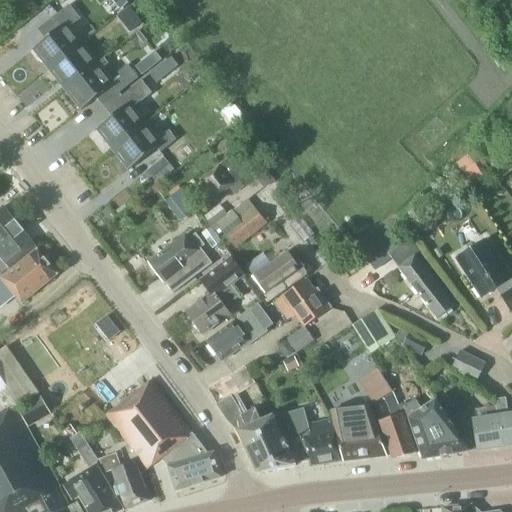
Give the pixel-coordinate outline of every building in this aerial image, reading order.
[(33,50),(49,71),(82,44),(70,29),(81,20),(69,5),(54,18),(61,27),(33,50)] [(136,15),(130,8),(118,18),(124,25),(136,15)] [(97,64),(82,44),(49,71),(65,91),(98,64),(97,64)] [(81,111),(97,99),(114,86),(120,93),(138,79),(128,65),(116,74),(104,59),(97,64),(98,64),(65,91),(81,111)] [(145,60),(136,67),(142,75),(152,68),(145,60)] [(158,70),(151,76),(157,83),(165,77),(158,70)] [(96,130),(112,150),(145,124),(129,104),(96,130)] [(158,140),(145,124),(112,150),(129,171),(157,148),(161,153),(177,141),(169,131),(158,140)] [(442,124),(424,140),(430,147),(448,131),(442,124)] [(215,199),(229,189),(234,195),(245,186),(240,180),(252,171),(238,152),(201,180),(215,199)] [(501,181),(511,172),(511,157),(510,155),(492,169),(501,181)] [(469,157),(456,165),(469,185),(483,177),(469,157)] [(149,170),(159,183),(175,171),(164,158),(149,170)] [(256,177),(264,189),(275,181),(267,169),(256,177)] [(174,197),(186,214),(197,207),(185,190),(174,197)] [(214,233),(220,229),(235,248),(267,224),(248,200),(227,215),(224,210),(207,223),(214,233)] [(0,275),(35,247),(17,225),(3,207),(0,209),(0,275)] [(164,282),(173,293),(212,264),(201,250),(205,247),(196,234),(188,240),(185,236),(148,263),(163,283),(164,282)] [(454,306),(415,256),(421,252),(407,234),(385,250),(399,268),(438,319),(454,306)] [(511,279),(487,239),(456,259),(482,298),(497,288),(511,312),(511,311),(511,279)] [(22,304),(58,275),(37,249),(0,279),(0,307),(15,295),(22,304)] [(266,304),(307,275),(301,267),(298,269),(287,254),(250,280),(266,304)] [(186,313),(203,336),(231,314),(226,307),(240,296),(232,286),(244,277),(230,258),(200,281),(210,294),(186,313)] [(392,272),(385,277),(384,282),(387,286),(392,287),(399,281),(400,277),(397,273),(392,272)] [(305,328),(331,310),(316,289),(313,291),(305,280),(282,297),(304,329),(305,328)] [(127,371),(100,334),(109,327),(83,292),(61,309),(113,381),(127,371)] [(273,324),(258,304),(207,342),(222,362),(239,349),(245,350),(268,332),(266,329),(273,324)] [(370,354),(395,338),(377,310),(352,326),(370,354)] [(314,341),(305,328),(304,329),(287,340),(289,343),(294,350),(297,354),(314,341)] [(428,343),(401,328),(396,338),(398,339),(403,346),(421,356),(428,343)] [(293,355),(294,350),(289,343),(284,342),(280,344),(279,349),(284,357),(289,357),(293,355)] [(7,346),(0,350),(0,511),(83,511),(78,503),(69,507),(14,408),(40,393),(7,346)] [(477,382),(486,364),(460,351),(452,370),(477,382)] [(289,373),(300,367),(295,358),(284,363),(289,373)] [(247,412),(238,394),(252,385),(245,366),(208,390),(227,420),(238,431),(258,475),(295,467),(270,417),(261,421),(255,409),(247,412)] [(392,391),(377,368),(358,381),(374,404),(392,391)] [(222,477),(214,453),(209,454),(152,380),(108,418),(148,469),(162,459),(169,467),(176,491),(222,477)] [(403,414),(399,405),(394,393),(384,399),(391,418),(403,414)] [(51,414),(41,396),(18,409),(28,427),(51,414)] [(503,446),(511,444),(511,414),(508,415),(506,399),(496,400),(497,407),(503,446)] [(436,400),(422,410),(416,400),(409,404),(407,401),(399,405),(403,414),(405,419),(409,418),(424,460),(470,452),(470,451),(443,410),(436,400)] [(497,407),(488,408),(488,407),(473,410),(474,416),(462,418),(451,404),(443,410),(470,451),(479,450),(480,450),(503,446),(497,407)] [(337,435),(335,435),(331,419),(308,424),(304,408),(276,416),(297,464),(310,461),(311,467),(343,461),(338,434),(337,435)] [(343,462),(388,456),(370,408),(333,412),(337,435),(338,434),(343,461),(343,462)] [(417,453),(405,419),(403,414),(391,418),(380,422),(393,460),(417,453)] [(88,511),(122,511),(124,511),(96,465),(99,464),(97,461),(99,460),(80,433),(74,436),(70,438),(70,439),(90,470),(65,485),(73,499),(79,497),(88,511)] [(150,501),(135,462),(122,467),(117,454),(100,460),(105,473),(111,471),(126,510),(150,501)]
